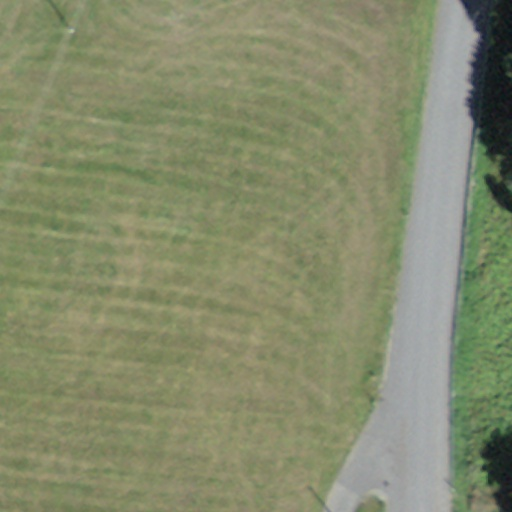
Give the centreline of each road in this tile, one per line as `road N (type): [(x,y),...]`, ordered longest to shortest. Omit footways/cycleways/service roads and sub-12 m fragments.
road 1 (tertiary): [(422,420),(466,0)]
road 2 (residential): [(422,420),(366,467),(345,511)]
